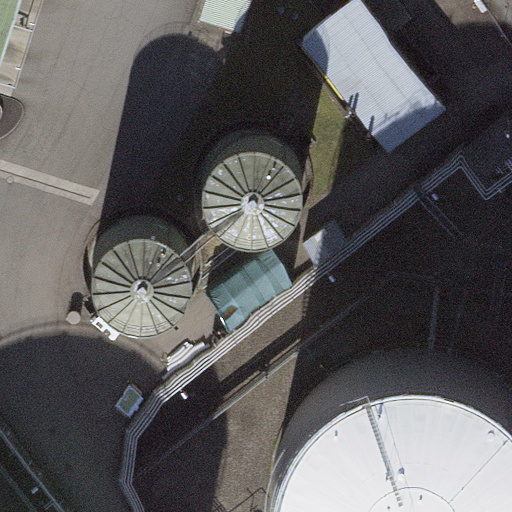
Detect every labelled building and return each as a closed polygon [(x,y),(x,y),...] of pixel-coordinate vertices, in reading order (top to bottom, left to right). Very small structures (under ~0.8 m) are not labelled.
[(0,0),(0,48),(15,0),(0,0)] [(243,0),(211,0),(207,15),(235,25),(243,0)] [(349,0),(292,45),(377,153),(444,102),(364,0),(349,0)] [(209,200),(217,211),(227,220),(240,225),(253,227),(267,225),(279,220),(290,211),(298,200),(302,187),(303,174),(301,161),(294,148),(285,138),(274,131),(260,128),(247,128),(234,131),(222,138),(213,148),(206,160),(203,174),(204,187),(209,200)] [(98,286),(106,297),(116,306),(129,311),(143,313),(156,311),(169,306),(179,297),(187,286),(192,273),(193,260),(190,247),(184,234),(174,224),(163,217),(150,214),(136,214),(123,217),(111,224),(102,234),(95,246),(93,260),(94,273),(98,286)] [(291,492),(295,511),(511,511),(511,384),(487,367),(452,355),(404,354),(369,364),(332,389),(308,420),(294,457),(291,492)]
